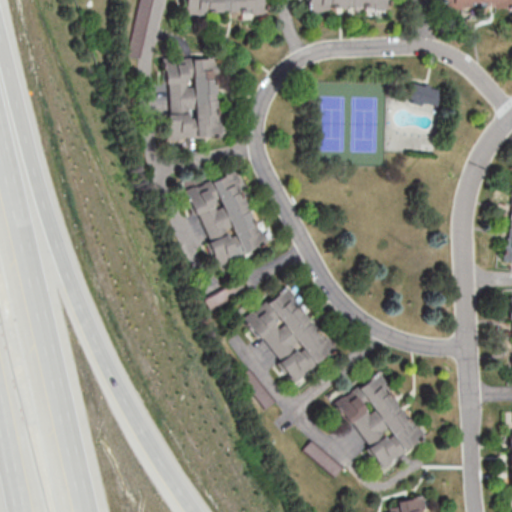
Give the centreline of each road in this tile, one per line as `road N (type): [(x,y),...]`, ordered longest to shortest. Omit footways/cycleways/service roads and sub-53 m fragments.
road 1 (residential): [(467,346),(394,337),(341,302),(265,169),(258,128),(269,90),(292,63),(335,49),(441,54),(511,115)]
road 2 (motorway): [(194,511),(74,289),(0,20)]
road 3 (residential): [(511,116),(489,142),(466,206),(477,511)]
road 4 (motorway): [(84,511),(0,149)]
